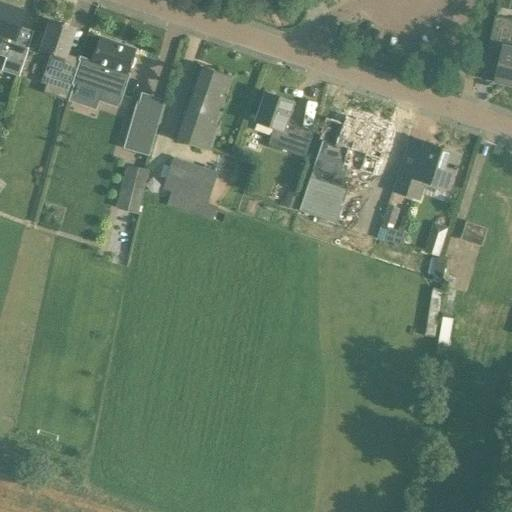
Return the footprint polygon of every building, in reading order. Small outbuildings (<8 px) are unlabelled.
[(0,55),(7,58),(11,44),(21,12),(0,4),(0,55)] [(488,48),(502,52),(495,82),(511,85),(511,19),(495,16),(488,48)] [(76,86),(80,73),(84,60),(64,53),(72,29),(48,20),(38,49),(49,53),(39,83),(44,84),(42,92),(66,100),(71,84),(76,86)] [(97,38),(89,62),(84,60),(80,73),(77,84),(100,92),(97,101),(117,107),(127,75),(126,74),(134,49),(97,38)] [(7,58),(2,71),(17,76),(26,49),(11,44),(7,58)] [(231,76),(197,65),(173,136),(207,148),(231,76)] [(314,132),(287,123),(294,102),(266,92),(256,121),(274,127),(268,145),(305,158),(314,132)] [(375,176),(381,158),(383,159),(392,131),(346,116),(343,124),(326,119),(319,139),(324,140),(300,211),(347,226),(364,172),(375,176)] [(157,124),(134,117),(125,148),(148,154),(157,124)] [(420,200),(426,181),(448,188),(460,153),(425,142),(424,147),(408,142),(392,191),(420,200)] [(163,188),(208,204),(219,171),(174,156),(163,188)] [(117,208),(138,214),(149,169),(128,164),(117,208)] [(388,204),(377,237),(399,245),(404,231),(393,228),(400,208),(388,204)] [(466,221),(460,239),(481,246),(487,228),(466,221)] [(442,254),(444,240),(428,238),(426,252),(442,254)] [(314,243),(309,254),(342,267),(346,256),(314,243)]
